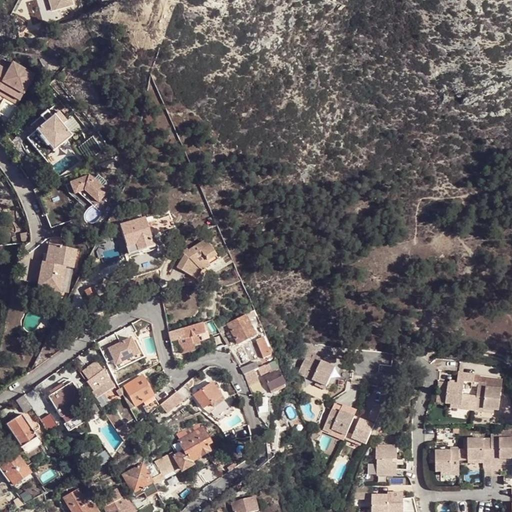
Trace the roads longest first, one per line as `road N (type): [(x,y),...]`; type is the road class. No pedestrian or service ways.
road 1 (residential): [(191,511),(253,464),(260,439),(229,363),(208,359),(174,378),(161,323),(148,306),(0,398)]
road 2 (residential): [(325,355),(355,354),(368,374),(388,377),(410,360),(429,368),(417,466),(424,496)]
